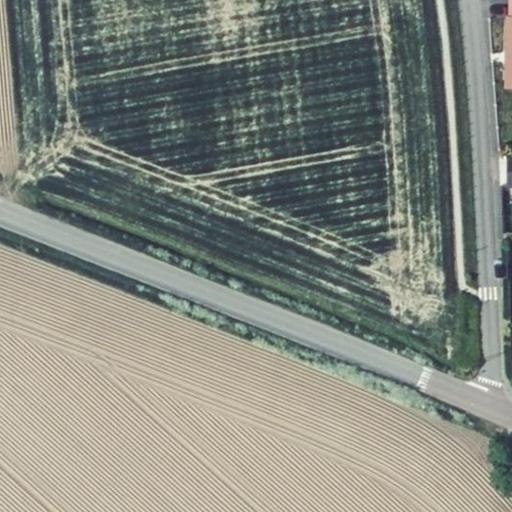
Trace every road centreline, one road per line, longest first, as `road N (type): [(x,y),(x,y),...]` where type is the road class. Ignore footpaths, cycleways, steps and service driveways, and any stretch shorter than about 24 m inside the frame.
road 1 (tertiary): [(486,405),(0,213)]
road 2 (residential): [(486,405),(489,295),(468,0)]
